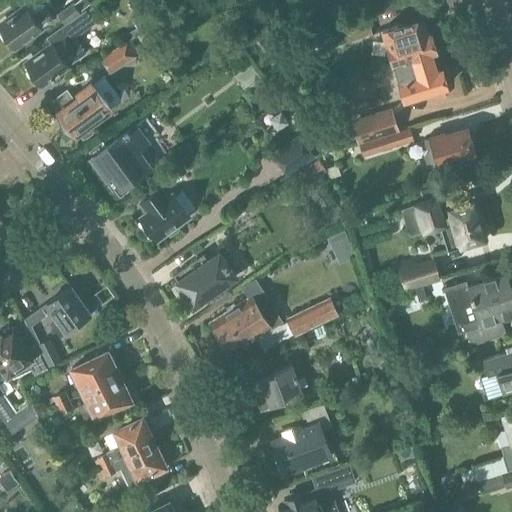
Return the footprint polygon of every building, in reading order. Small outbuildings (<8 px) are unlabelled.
[(85,0),(79,0),(74,3),(73,2),(58,14),(65,23),(85,9),(80,12),(79,11),(88,4),(85,0)] [(0,28),(14,49),(42,29),(41,27),(53,19),(46,8),(33,17),(26,8),(0,26),(0,28)] [(85,9),(65,23),(47,36),(52,44),(25,63),(40,84),(85,53),(85,50),(75,36),(94,22),(85,9)] [(326,29),(331,46),(374,34),(369,17),(326,29)] [(394,63),(431,52),(435,50),(430,34),(427,35),(422,17),(383,30),(394,63)] [(139,55),(129,39),(100,58),(110,73),(139,55)] [(229,63),(233,68),(240,70),(246,65),(246,59),(243,54),(236,52),(230,55),(229,63)] [(431,52),(394,63),(406,99),(427,92),(430,102),(446,97),(443,87),(447,85),(442,69),(437,71),(431,52)] [(280,94),(298,82),(287,65),(268,78),(280,94)] [(59,112),(75,134),(78,131),(81,135),(84,135),(90,130),(91,127),(88,124),(109,109),(108,108),(121,98),(104,75),(91,84),(78,93),(80,97),(75,101),(66,89),(51,100),(60,112),(59,112)] [(359,143),(399,130),(392,108),(352,121),(359,143)] [(136,123),(109,143),(91,156),(117,190),(151,164),(141,151),(151,144),(136,123)] [(411,127),(399,130),(359,143),(363,157),(415,140),(411,127)] [(467,128),(444,135),(443,133),(425,139),(428,146),(424,154),(427,164),(434,167),(475,154),(478,148),(475,140),(470,137),(467,128)] [(273,155),(288,177),(316,157),(300,135),(273,155)] [(318,159),(299,171),(307,185),(327,172),(318,159)] [(326,167),(327,172),(329,178),(342,174),(337,163),(326,167)] [(434,186),(420,190),(422,197),(436,193),(434,186)] [(150,209),(139,217),(156,239),(167,231),(170,235),(179,228),(176,224),(189,215),(172,192),(167,197),(159,187),(143,199),(150,209)] [(474,201),(450,209),(450,211),(445,213),(440,197),(423,202),(432,230),(440,228),(447,251),(486,239),(474,201)] [(338,205),(319,217),(325,226),(344,214),(338,205)] [(356,255),(344,229),(327,237),(339,263),(356,255)] [(432,252),(397,263),(406,291),(415,288),(423,286),(441,280),(432,252)] [(204,253),(173,274),(194,305),(196,304),(195,303),(204,297),(211,307),(231,293),(230,291),(229,292),(224,284),(234,276),(233,275),(228,269),(230,268),(226,262),(224,263),(220,256),(219,255),(209,261),(204,253)] [(511,285),(510,286),(506,275),(467,288),(477,318),(463,323),(470,345),(504,334),(499,319),(511,315),(511,285)] [(249,297),(211,322),(216,331),(216,334),(220,342),(224,343),(230,352),(281,320),(254,278),(242,286),(249,297)] [(70,286),(46,302),(57,317),(50,322),(59,336),(86,317),(78,306),(82,302),(70,286)] [(423,286),(415,288),(418,300),(426,297),(423,286)] [(295,334),(337,314),(329,298),(287,318),(295,334)] [(35,343),(26,348),(13,328),(2,335),(2,334),(0,335),(0,364),(7,374),(10,372),(13,377),(31,368),(34,375),(47,368),(47,367),(36,344),(35,343)] [(50,337),(36,344),(47,367),(61,360),(50,337)] [(511,349),(482,358),(487,374),(495,372),(502,394),(511,390),(511,349)] [(107,351),(73,367),(85,392),(119,376),(113,363),(115,360),(112,355),(109,354),(107,351)] [(284,394),(300,388),(291,363),(274,369),(275,372),(251,381),(261,408),(286,399),(284,394)] [(362,383),(360,375),(351,378),(354,386),(362,383)] [(119,376),(85,392),(89,401),(81,404),(87,418),(95,414),(96,416),(131,399),(129,396),(130,393),(128,388),(125,387),(119,376)] [(57,406),(70,399),(66,392),(53,398),(57,406)] [(70,399),(57,406),(42,413),(47,421),(74,409),(70,399)] [(301,411),(307,428),(273,441),(284,470),(302,464),(306,475),(338,463),(334,451),(328,453),(320,431),(333,426),(324,403),(301,411)] [(126,413),(96,428),(100,437),(115,430),(123,445),(106,453),(106,454),(97,458),(101,467),(154,441),(142,417),(131,422),(126,413)] [(446,424),(444,415),(428,419),(430,428),(446,424)] [(101,468),(96,471),(100,480),(106,478),(105,477),(121,470),(127,484),(165,466),(154,441),(101,467),(101,468)] [(501,473),(511,469),(511,443),(501,448),(503,455),(472,465),(473,469),(460,472),(464,485),(487,477),(501,473)] [(0,475),(0,482),(7,492),(19,484),(9,470),(0,475)] [(511,470),(502,474),(505,486),(506,488),(511,485),(511,470)] [(487,477),(491,491),(505,486),(502,474),(501,473),(487,477)] [(318,511),(317,505),(318,505),(314,491),(304,494),(304,492),(286,498),(288,505),(279,509),(280,511),(318,511)] [(173,511),(169,502),(146,511),(128,511),(127,510),(124,511),(173,511)]
